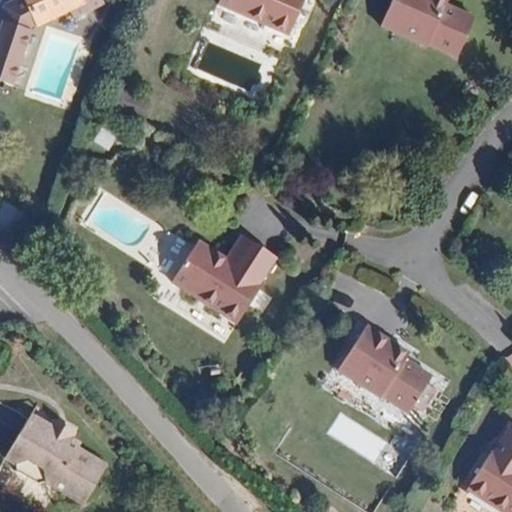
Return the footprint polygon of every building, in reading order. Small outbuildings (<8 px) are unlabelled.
[(72,21),(103,7),(99,0),(23,0),(24,3),(8,10),(3,23),(0,22),(0,23),(0,83),(9,87),(29,33),(27,32),(28,28),(35,25),(36,27),(68,12),(72,21)] [(220,0),(216,10),(287,41),(305,0),(220,0)] [(444,11),(447,5),(435,0),(393,0),(379,33),(426,53),(428,48),(457,60),(473,24),(444,11)] [(193,237),(207,217),(183,201),(163,232),(187,248),(193,237)] [(191,250),(171,280),(236,323),(262,283),(260,281),(275,258),(241,235),(226,259),(198,240),(191,250)] [(187,248),(191,250),(198,240),(193,237),(187,248)] [(365,327),(336,371),(379,399),(382,394),(409,411),(430,378),(404,361),(408,355),(365,327)] [(84,479),(96,459),(80,449),(70,443),(73,438),(50,424),(32,412),(4,458),(16,465),(17,472),(37,484),(45,483),(82,506),(95,486),(84,479)] [(53,419),(50,424),(73,438),(76,433),(53,419)] [(511,419),(496,443),(494,441),(467,481),(511,510),(511,419)] [(70,443),(80,449),(82,444),(73,438),(70,443)] [(107,466),(96,459),(84,479),(95,486),(107,466)]
